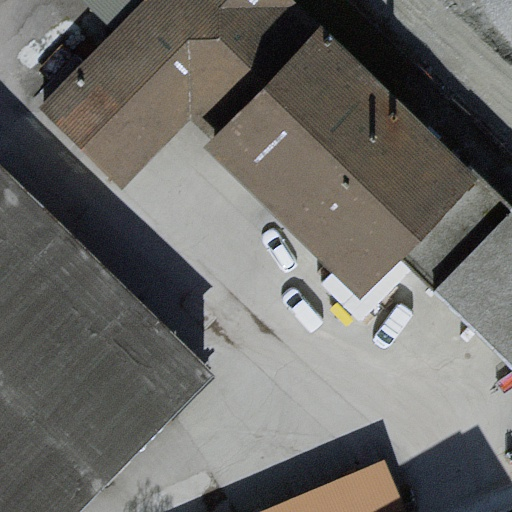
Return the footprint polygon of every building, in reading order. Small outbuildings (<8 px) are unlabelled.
[(283,0),(142,0),(38,111),(119,188),(299,13),(283,0)] [(511,0),(479,0),(511,20),(511,52),(494,76),(511,87),(511,0)] [(318,33),(200,149),(351,307),(465,185),(318,33)] [(0,511),(58,511),(194,370),(0,185),(0,511)] [(511,219),(508,216),(429,295),(502,372),(511,362),(511,219)] [(384,448),(173,511),(371,511),(401,503),(384,448)]
